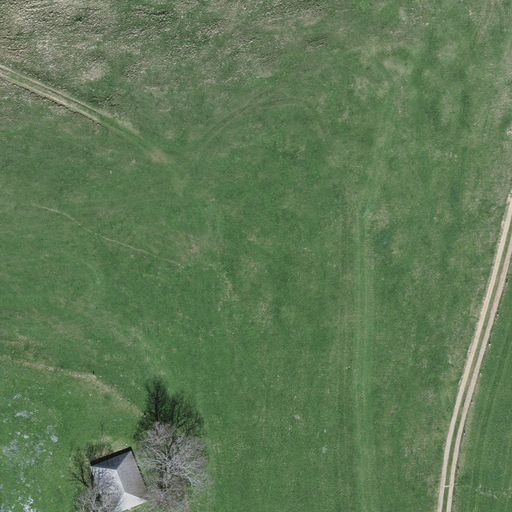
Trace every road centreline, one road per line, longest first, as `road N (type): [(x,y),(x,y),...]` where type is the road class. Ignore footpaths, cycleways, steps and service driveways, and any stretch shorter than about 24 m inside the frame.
road 1 (track): [(511,224),(440,511)]
road 2 (track): [(0,71),(150,150)]
